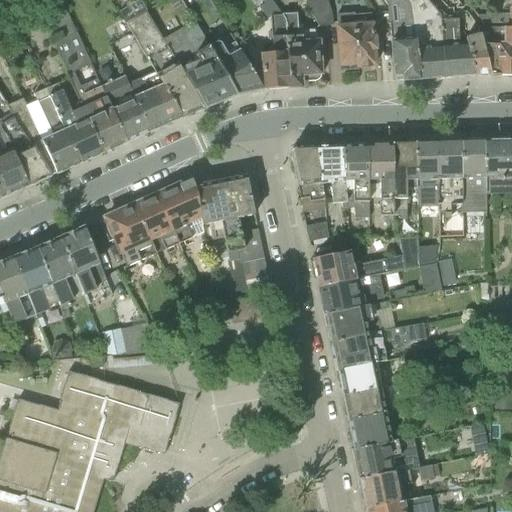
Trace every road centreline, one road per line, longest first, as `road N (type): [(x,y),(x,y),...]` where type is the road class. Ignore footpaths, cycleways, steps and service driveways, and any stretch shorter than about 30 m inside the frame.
road 1 (residential): [(325,447),(256,123)]
road 2 (residential): [(256,123),(0,231)]
road 3 (residential): [(511,112),(256,123)]
road 4 (residential): [(325,447),(243,479),(198,511)]
